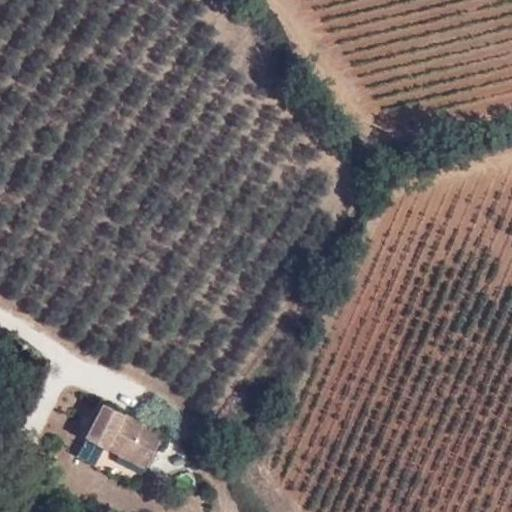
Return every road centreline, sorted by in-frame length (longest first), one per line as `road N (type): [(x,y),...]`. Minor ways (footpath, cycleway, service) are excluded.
road 1 (track): [(121,390),(257,467),(391,171),(263,0)]
road 2 (track): [(391,171),(511,133)]
